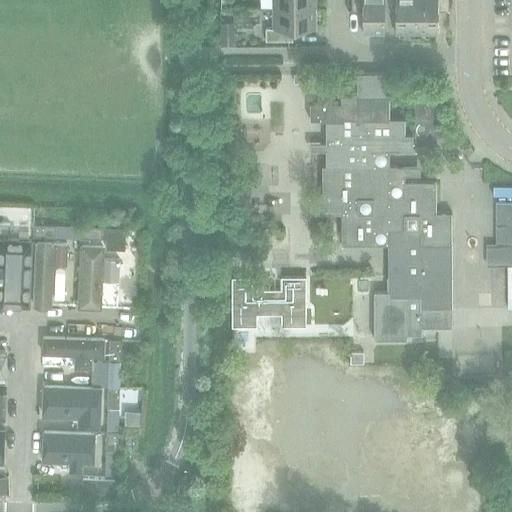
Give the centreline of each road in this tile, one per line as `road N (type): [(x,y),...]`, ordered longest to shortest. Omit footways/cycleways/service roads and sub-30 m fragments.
road 1 (residential): [(18,511),(21,317)]
road 2 (residential): [(464,51),(336,51),(336,0)]
